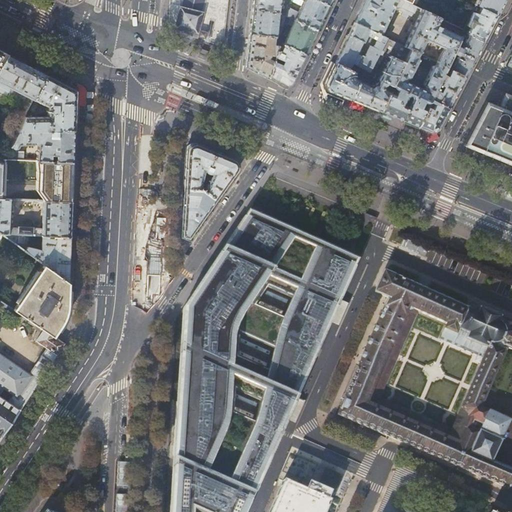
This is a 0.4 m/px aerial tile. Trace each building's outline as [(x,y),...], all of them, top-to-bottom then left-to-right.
[(169,0),(168,28),(171,30),(178,9),(201,16),(194,37),(200,39),(203,40),(209,20),(211,21),(213,21),(207,42),(213,44),(225,38),(229,0),(169,0)] [(253,0),(252,10),(277,13),(278,0),(253,0)] [(322,19),(328,6),(313,0),(290,0),(290,1),(301,6),(298,14),(287,9),(286,14),(285,17),(288,18),(290,19),(317,31),(322,19)] [(409,4),(400,0),(364,0),(356,18),(354,22),(380,35),(393,8),(402,12),(401,15),(407,18),(408,15),(411,16),(416,7),(409,4)] [(461,0),(475,6),(495,16),(499,9),(503,0),(461,0)] [(463,32),(482,42),(487,31),(495,16),(475,6),(468,19),(472,21),(471,25),(467,23),(463,32)] [(194,37),(201,16),(178,9),(171,30),(183,34),(194,37)] [(286,14),(283,13),(282,13),(280,28),(275,28),(277,13),(252,10),(251,21),(249,34),(279,38),(283,24),(285,17),(286,14)] [(410,49),(419,53),(425,40),(443,48),(436,62),(437,62),(446,66),(449,59),(452,53),(460,36),(437,25),(440,18),(422,10),(404,46),(410,49)] [(317,31),(290,19),(288,25),(292,26),(283,45),(305,56),(311,42),(317,31)] [(389,56),(403,63),(410,49),(404,46),(380,35),(354,22),(352,26),(340,50),(337,58),(335,63),(347,69),(351,63),(374,75),(385,54),(389,56)] [(463,32),(460,36),(452,53),(455,55),(452,60),(449,59),(446,66),(445,68),(464,77),(472,60),(482,42),(463,32)] [(268,78),(278,43),(279,38),(249,34),(249,36),(245,67),(265,77),(268,78)] [(300,66),(305,56),(283,45),(278,43),(268,78),(285,88),(291,86),(298,70),(300,66)] [(511,48),(510,53),(503,65),(511,68),(511,48)] [(410,49),(403,63),(379,111),(398,119),(417,127),(425,109),(420,106),(423,102),(425,102),(426,103),(427,103),(428,102),(445,68),(446,66),(437,62),(435,65),(432,67),(432,66),(423,84),(424,85),(425,87),(423,90),(405,81),(406,79),(408,78),(409,78),(421,54),(419,53),(410,49)] [(34,68),(7,55),(0,64),(0,87),(28,102),(28,103),(26,103),(22,110),(21,110),(19,110),(18,111),(17,113),(17,115),(19,117),(22,118),(24,116),(25,117),(28,109),(46,75),(34,68)] [(368,85),(359,80),(351,100),(367,106),(379,111),(403,63),(389,56),(374,84),(373,84),(372,84),(371,85),(369,83),(368,85)] [(342,105),(345,97),(327,90),(325,83),(329,75),(334,64),(332,62),(321,86),(324,98),(342,105)] [(335,63),(334,64),(329,75),(325,83),(327,90),(345,97),(348,99),(351,100),(359,80),(361,76),(347,69),(335,63)] [(464,77),(445,68),(428,102),(425,109),(417,127),(420,128),(422,129),(430,132),(437,130),(441,122),(446,112),(455,95),(464,77)] [(63,83),(46,75),(28,109),(33,112),(39,102),(43,104),(45,105),(45,107),(48,107),(47,116),(25,117),(17,131),(74,130),(74,127),(74,123),(75,102),(76,90),(63,83)] [(511,95),(505,93),(502,101),(500,106),(484,100),(461,144),(496,159),(511,165),(511,95)] [(430,132),(422,129),(420,136),(427,139),(438,135),(437,130),(430,132)] [(73,149),(74,130),(17,131),(9,146),(11,146),(12,148),(13,148),(15,149),(17,148),(18,147),(18,146),(18,144),(33,144),(33,143),(38,143),(37,150),(36,151),(36,160),(73,162),(73,149)] [(184,188),(199,189),(203,170),(205,173),(206,174),(209,174),(211,173),(203,191),(215,199),(238,168),(236,161),(215,152),(193,143),(190,145),(187,147),(185,174),(184,188)] [(3,159),(4,159),(24,160),(24,151),(12,151),(8,149),(3,159)] [(73,162),(36,160),(36,172),(35,190),(42,201),(43,201),(71,202),(71,197),(73,162)] [(215,199),(203,191),(201,189),(199,189),(184,188),(183,204),(181,236),(187,238),(198,224),(215,199)] [(10,199),(2,199),(0,198),(0,233),(28,235),(42,236),(70,237),(70,220),(71,202),(43,201),(42,228),(33,228),(33,227),(18,226),(18,228),(8,227),(10,199)] [(248,210),(209,266),(183,308),(173,459),(169,511),(245,511),(253,494),(359,257),(264,217),(248,210)] [(27,247),(28,235),(0,233),(0,234),(2,236),(46,267),(68,283),(69,259),(70,237),(42,236),(41,250),(27,247)] [(424,258),(428,249),(405,239),(401,247),(424,258)] [(67,305),(68,283),(46,267),(13,311),(42,331),(43,330),(52,335),(55,331),(63,320),(64,317),(66,312),(66,309),(67,305)] [(469,304),(467,309),(384,271),(375,291),(389,297),(338,413),(508,489),(511,479),(511,470),(490,461),(508,421),(480,408),(505,352),(506,352),(508,348),(511,350),(511,330),(510,330),(511,327),(510,327),(510,322),(479,308),(469,304)] [(0,439),(48,368),(64,343),(52,335),(43,330),(42,331),(41,333),(37,331),(33,337),(36,340),(35,342),(46,349),(29,374),(0,355),(0,439)] [(399,462),(377,511),(407,511),(419,486),(420,486),(476,511),(482,498),(399,462)] [(325,511),(330,501),(327,500),(330,492),(311,484),(307,492),(283,481),(269,511),(325,511)]
